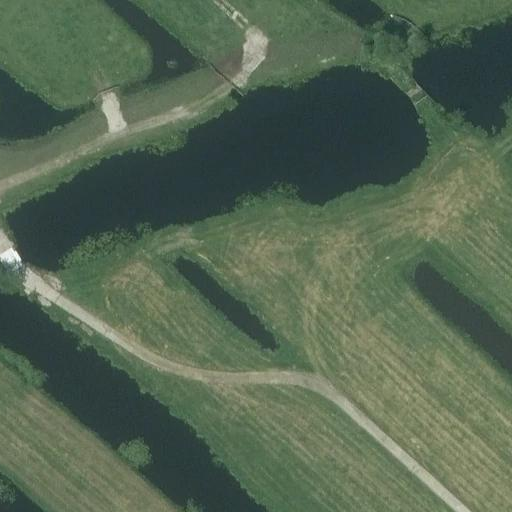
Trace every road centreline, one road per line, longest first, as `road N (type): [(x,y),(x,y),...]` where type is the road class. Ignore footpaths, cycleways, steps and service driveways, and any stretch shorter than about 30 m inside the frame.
road 1 (track): [(463,511),(329,392),(299,380),(194,375),(159,363),(27,282),(0,240)]
road 2 (track): [(0,187),(188,112),(229,84),(254,35),(215,0)]
road 3 (track): [(511,146),(475,156),(405,82),(356,56),(249,82),(236,76)]
